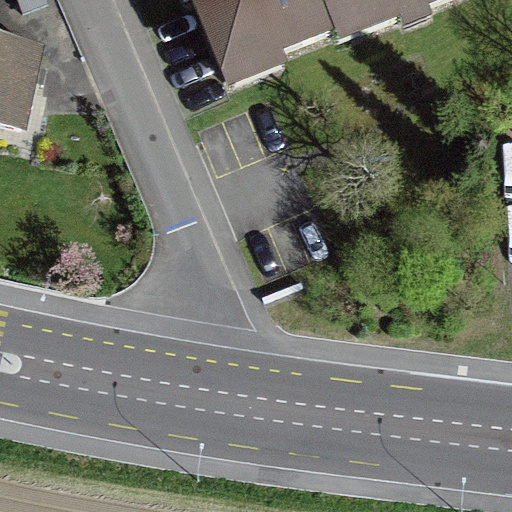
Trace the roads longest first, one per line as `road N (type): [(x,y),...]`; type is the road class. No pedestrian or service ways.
road 1 (residential): [(211,376),(182,229),(84,0)]
road 2 (secondary): [(211,376),(511,421)]
road 3 (secondary): [(0,336),(211,376)]
